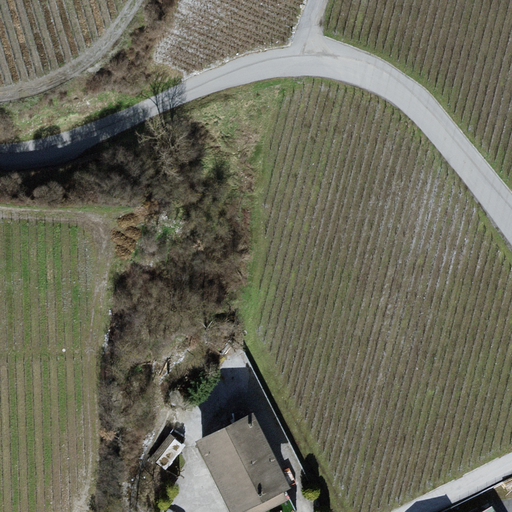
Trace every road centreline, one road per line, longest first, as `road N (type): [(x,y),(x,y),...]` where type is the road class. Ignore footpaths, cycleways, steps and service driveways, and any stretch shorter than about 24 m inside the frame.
road 1 (unclassified): [(0,155),(51,148),(254,66),(322,60),(407,94),(511,217)]
road 2 (track): [(0,211),(108,218),(96,353)]
road 3 (track): [(96,353),(81,511)]
